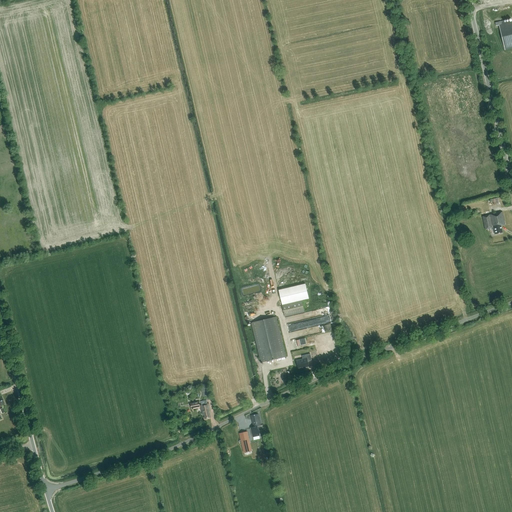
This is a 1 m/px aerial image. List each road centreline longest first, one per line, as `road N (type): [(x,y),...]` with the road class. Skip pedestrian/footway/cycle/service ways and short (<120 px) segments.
road 1 (unclassified): [(45,488),(179,445),(326,373),(511,303)]
road 2 (unclassified): [(511,187),(468,0)]
road 3 (unclassified): [(45,488),(0,309)]
